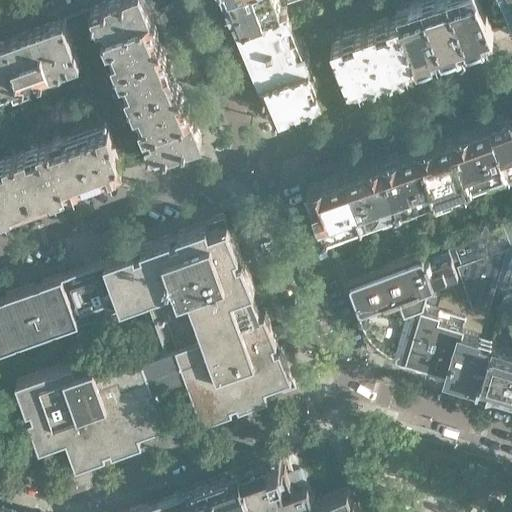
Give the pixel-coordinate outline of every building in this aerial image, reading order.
[(150,12),(144,0),(106,0),(91,5),(98,21),(101,20),(105,28),(150,12)] [(280,5),(278,0),(230,0),(239,20),(280,5)] [(443,49),(424,0),(403,0),(396,3),(399,13),(418,58),(443,49)] [(468,40),(453,0),(424,0),(443,49),(468,40)] [(494,30),(481,0),(453,0),(468,40),(494,31),(494,30)] [(511,0),(481,0),(494,30),(511,23),(511,0)] [(292,34),(285,18),(292,15),(287,3),(280,5),(239,20),(251,48),(292,34)] [(164,45),(150,12),(105,28),(101,29),(107,41),(111,40),(115,49),(111,50),(116,62),(164,45)] [(418,58),(399,13),(388,17),(390,23),(379,27),(377,21),(366,25),(384,70),(418,58)] [(79,53),(73,39),(64,16),(8,36),(23,80),(41,73),(39,67),(79,53)] [(384,70),(366,25),(354,29),(356,35),(345,39),(343,33),(332,37),(351,82),(384,70)] [(311,59),(305,46),(298,49),(292,34),(251,48),(263,76),(309,60),(311,59)] [(23,80),(8,36),(0,38),(0,85),(5,84),(10,97),(27,91),(23,80)] [(178,78),(171,62),(164,45),(116,62),(121,74),(125,73),(129,82),(125,83),(130,96),(178,78)] [(323,92),(318,80),(312,82),(307,70),(313,68),(309,60),(263,76),(275,105),(277,109),(280,108),(280,107),(323,92)] [(192,112),(178,78),(130,96),(135,107),(139,106),(143,115),(138,117),(143,129),(147,128),(192,112)] [(511,108),(491,116),(508,163),(511,172),(511,108)] [(202,136),(192,112),(147,128),(151,136),(147,138),(153,153),(202,136)] [(508,163),(491,116),(455,130),(472,176),(486,171),(491,183),(501,179),(497,167),(508,163)] [(123,164),(113,140),(107,123),(75,134),(73,129),(49,138),(66,184),(123,164)] [(472,176),(455,130),(418,143),(435,189),(439,197),(453,192),(454,196),(467,191),(462,180),(472,176)] [(66,184),(49,138),(37,142),(39,147),(29,151),(27,146),(16,150),(33,196),(66,184)] [(435,189),(418,143),(382,156),(402,210),(418,204),(419,207),(430,204),(426,192),(435,189)] [(0,208),(33,196),(16,150),(5,154),(7,159),(0,161),(0,208)] [(402,210),(382,156),(346,169),(365,219),(374,215),(377,222),(403,213),(402,210)] [(365,219),(346,169),(308,182),(331,239),(359,228),(357,222),(365,219)] [(170,427),(155,389),(190,377),(203,415),(269,391),(296,381),(292,373),(293,373),(280,344),(276,346),(273,339),(278,338),(265,308),(263,309),(253,286),(255,284),(228,220),(227,220),(224,213),(207,219),(0,293),(0,345),(141,295),(149,318),(147,317),(146,317),(144,318),(143,319),(142,320),(142,321),(142,322),(142,323),(142,324),(143,325),(144,326),(145,327),(147,327),(148,327),(149,326),(150,326),(151,324),(159,347),(98,369),(95,360),(76,366),(73,357),(16,378),(23,396),(19,397),(30,427),(34,426),(40,444),(67,434),(77,461),(143,437),(170,427)] [(511,216),(501,220),(510,245),(508,245),(511,246),(511,216)] [(510,245),(501,220),(452,238),(462,263),(492,251),(508,245),(510,245)] [(378,238),(373,225),(368,226),(373,240),(378,238)] [(373,240),(368,226),(364,228),(369,242),(373,240)] [(382,263),(375,246),(341,259),(347,274),(347,275),(382,263)] [(438,314),(442,299),(435,280),(446,276),(447,277),(459,273),(452,256),(429,264),(423,248),(382,263),(347,275),(362,315),(364,319),(365,322),(367,325),(368,327),(371,332),(375,336),(378,338),(380,341),(385,344),(388,346),(391,347),(394,349),(398,350),(414,355),(412,361),(468,377),(480,338),(479,337),(478,336),(478,335),(478,334),(479,333),(461,328),(464,317),(444,311),(443,316),(438,314)] [(489,308),(503,258),(492,251),(462,263),(459,264),(474,304),(489,308)] [(511,391),(511,388),(511,348),(491,341),(480,338),(468,377),(511,391)] [(350,511),(341,491),(316,497),(313,487),(311,488),(308,479),(305,480),(306,481),(294,486),(283,455),(281,456),(280,453),(273,456),(272,454),(239,466),(253,505),(262,502),(266,511),(350,511)] [(255,511),(253,505),(239,466),(210,477),(223,511),(255,511)] [(223,511),(210,477),(182,487),(191,511),(223,511)] [(191,511),(182,487),(112,511),(191,511)] [(0,511),(11,511),(13,507),(4,505),(3,504),(2,504),(0,503),(0,511)]
